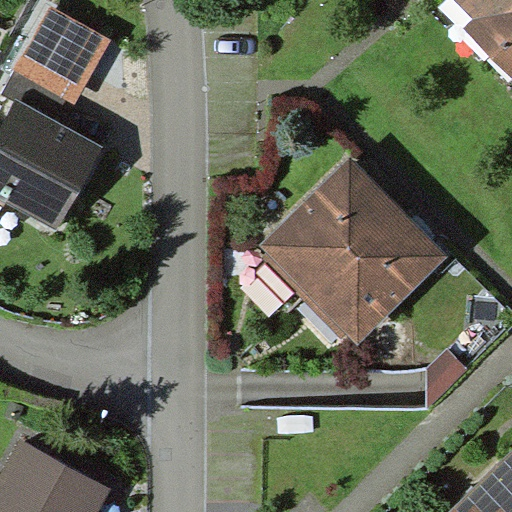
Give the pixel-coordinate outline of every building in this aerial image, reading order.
[(511,0),(450,0),(511,65),(511,0)] [(109,151),(24,108),(0,154),(0,209),(63,241),(109,151)] [(366,206),(335,174),(254,250),(346,347),(427,271),(397,238),(366,206)] [(0,511),(94,511),(105,493),(17,445),(0,475),(0,511)] [(511,511),(511,453),(449,511),(511,511)]
